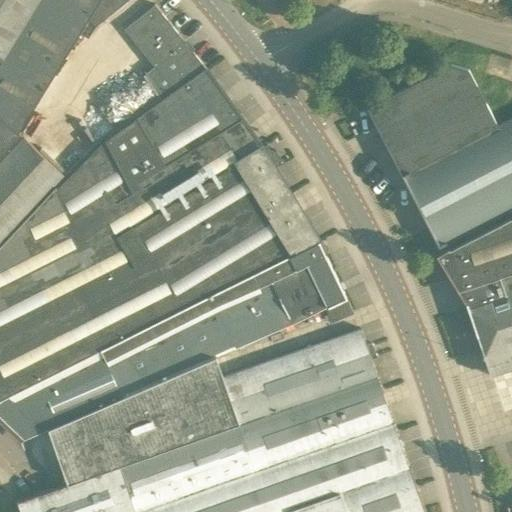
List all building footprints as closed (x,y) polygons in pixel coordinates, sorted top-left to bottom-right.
[(0,0),(0,247),(67,177),(21,135),(19,132),(80,32),(88,37),(94,26),(126,0),(0,0)] [(146,72),(167,96),(206,67),(192,51),(194,49),(187,39),(185,41),(155,3),(124,28),(154,66),(146,72)] [(511,118),(497,126),(483,99),(467,69),(450,64),(367,106),(377,126),(439,245),(511,207),(511,118)] [(262,146),(206,67),(167,96),(166,97),(164,95),(108,135),(98,145),(67,177),(0,247),(0,415),(23,438),(48,428),(82,414),(215,355),(347,297),(321,245),(271,161),(274,159),(267,147),(263,149),(262,146)] [(511,84),(484,76),(493,93),(483,99),(497,126),(511,118),(511,84)] [(467,303),(503,411),(511,407),(511,216),(449,249),(448,248),(436,255),(466,303),(467,303)] [(326,309),(331,322),(353,312),(348,300),(326,309)] [(82,414),(48,428),(67,483),(17,500),(20,511),(132,511),(135,511),(424,511),(371,357),(376,355),(371,342),(366,344),(361,328),(222,376),(215,355),(82,414)]
